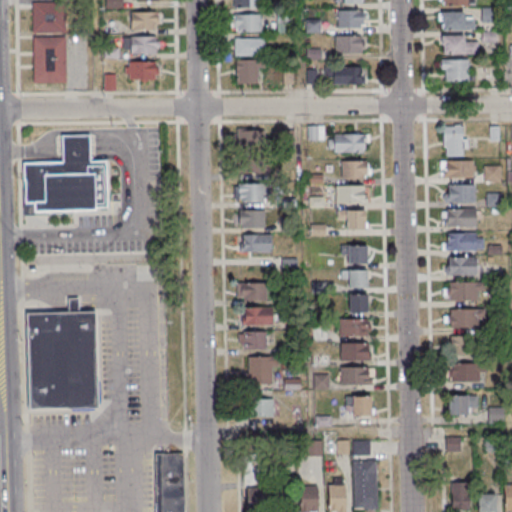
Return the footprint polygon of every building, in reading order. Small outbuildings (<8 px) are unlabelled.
[(259,0),(232,0),(233,9),(259,9),(259,0)] [(66,33),(66,3),(33,3),(33,33),(66,33)] [(482,21),(497,21),(497,8),(482,8),(482,21)] [(363,10),(337,10),(337,28),(363,28),(363,10)] [(473,11),(440,11),(440,30),(473,30),(473,11)] [(157,12),(130,12),(130,30),(157,30),(157,12)] [(261,33),(261,15),(231,15),(231,33),(261,33)] [(442,54),(477,54),(477,41),(469,41),(469,35),(442,35),(442,54)] [(157,55),(157,36),(124,36),(124,55),(157,55)] [(335,54),(363,54),(363,36),(335,36),(335,54)] [(33,83),(66,83),(66,37),(33,37),(33,83)] [(264,39),(234,39),(234,57),(264,57),(264,39)] [(236,60),(236,84),(261,84),(261,60),(236,60)] [(469,60),(440,60),(440,80),(469,80),(469,60)] [(128,62),(128,81),(157,81),(157,62),(128,62)] [(327,84),(366,84),(366,67),(327,67),(327,84)] [(308,126),(308,139),(324,139),(324,126),(308,126)] [(443,126),(443,156),(467,156),(467,126),(443,126)] [(265,148),(265,130),(237,130),(237,148),(265,148)] [(61,135),(61,161),(24,162),(24,212),(108,210),(107,160),(90,160),(90,134),(61,135)] [(366,152),(366,134),(328,134),(328,152),(366,152)] [(239,156),(239,173),(269,173),(269,156),(239,156)] [(341,160),(341,178),(368,178),(368,160),(341,160)] [(443,177),(475,177),(475,160),(443,160),(443,177)] [(500,165),(484,165),(484,182),(500,182),(500,165)] [(237,184),(237,202),(265,202),(265,184),(237,184)] [(475,203),(475,184),(444,184),(444,203),(475,203)] [(335,203),(367,203),(367,185),(335,185),(335,203)] [(500,192),(486,192),(486,207),(500,207),(500,192)] [(475,227),(475,208),(442,208),(442,227),(475,227)] [(366,209),(338,209),(338,219),(346,219),(346,229),(366,229),(366,209)] [(264,210),(236,210),(236,228),(264,228),(264,210)] [(481,251),(481,232),(445,232),(445,251),(481,251)] [(270,234),(239,234),(239,252),(270,252),(270,234)] [(341,255),(344,255),(344,263),(367,263),(367,245),(341,245),(341,255)] [(477,275),(477,257),(446,257),(446,275),(477,275)] [(368,287),(368,270),(341,270),(341,280),(347,280),(347,287),(368,287)] [(236,282),(236,300),(267,300),(267,282),(236,282)] [(484,282),(447,282),(447,301),(477,301),(477,290),(484,290),(484,282)] [(349,293),(349,311),(367,311),(367,293),(349,293)] [(25,314),(67,313),(66,301),(77,301),(77,313),(94,312),(97,409),(27,411),(25,314)] [(240,306),(240,324),(272,324),(272,306),(240,306)] [(483,309),(448,309),(448,328),(483,328),(483,309)] [(339,318),(339,335),(368,335),(368,318),(339,318)] [(239,349),(267,349),(267,331),(239,331),(239,349)] [(480,337),(451,337),(451,355),(480,355),(480,337)] [(371,342),(341,342),(341,360),(371,360),(371,342)] [(248,383),(272,383),(272,367),(278,367),(278,356),(248,356),(248,383)] [(481,363),(448,363),(448,382),(481,382),(481,363)] [(340,384),(373,384),(373,367),(340,367),(340,384)] [(299,370),(283,370),(283,388),(299,388),(299,370)] [(328,389),(328,375),(314,375),(314,389),(328,389)] [(448,414),(468,414),(468,405),(476,405),(476,395),(448,395),(448,414)] [(347,396),(347,415),(373,415),(373,396),(347,396)] [(272,399),(250,399),(250,416),(272,416),(272,399)] [(446,451),(459,451),(459,437),(446,437),(446,451)] [(370,439),(370,454),(352,454),(352,440),(370,439)] [(155,453),(155,511),(184,511),(185,453),(155,453)] [(375,459),(377,508),(353,508),(352,459),(375,459)] [(451,481),(451,510),(469,510),(469,481),(451,481)] [(344,483),(344,511),(328,511),(327,484),(344,483)] [(503,484),(511,483),(511,510),(504,511),(503,484)] [(316,511),(316,485),(298,485),(298,511),(316,511)] [(271,511),(271,487),(246,487),(246,511),(271,511)] [(495,511),(495,494),(478,494),(477,511),(495,511)]
